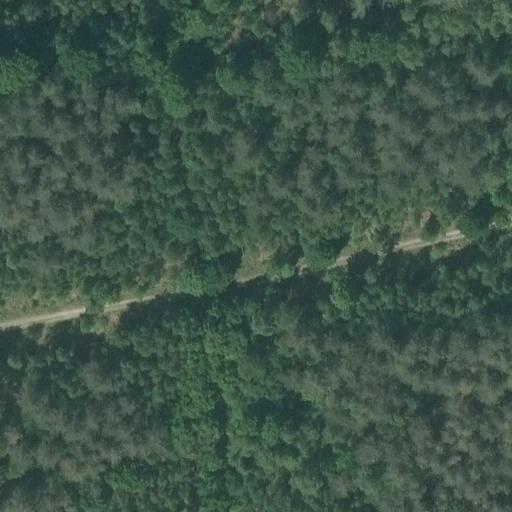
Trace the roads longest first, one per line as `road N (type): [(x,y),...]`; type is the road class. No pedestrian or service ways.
road 1 (track): [(0,330),(511,222)]
road 2 (track): [(140,0),(168,93),(199,287)]
road 3 (track): [(236,511),(199,287)]
